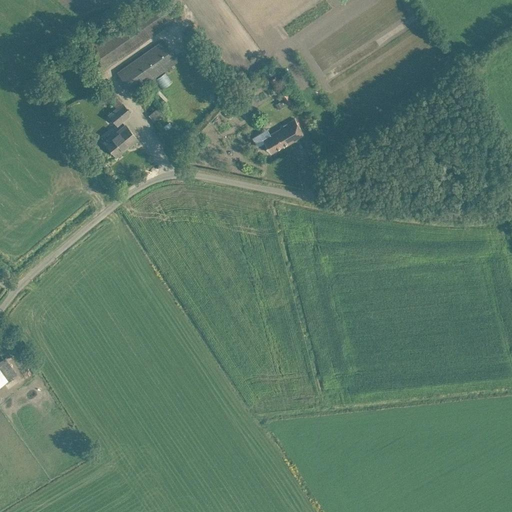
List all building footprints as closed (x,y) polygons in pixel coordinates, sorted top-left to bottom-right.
[(175,15),(165,0),(157,6),(155,3),(98,41),(94,36),(82,45),(101,71),(170,23),(167,20),(175,15)] [(131,93),(178,61),(163,39),(116,72),(131,93)] [(276,77),(270,81),(276,88),(281,83),(276,77)] [(104,91),(115,106),(121,102),(109,86),(104,91)] [(288,92),(282,95),(288,104),(293,101),(288,92)] [(281,100),(276,104),(279,110),(285,106),(281,100)] [(108,114),(116,124),(130,112),(122,102),(108,114)] [(148,115),(154,122),(163,114),(158,107),(148,115)] [(268,129),(253,138),(258,147),(265,143),(271,152),(283,145),(284,146),(294,140),(295,141),(305,135),(300,126),(295,118),(280,127),(281,128),(271,134),(268,129)] [(116,155),(123,150),(122,149),(127,145),(128,146),(136,138),(125,125),(104,142),(116,155)] [(0,385),(16,374),(4,358),(0,360),(0,385)]
